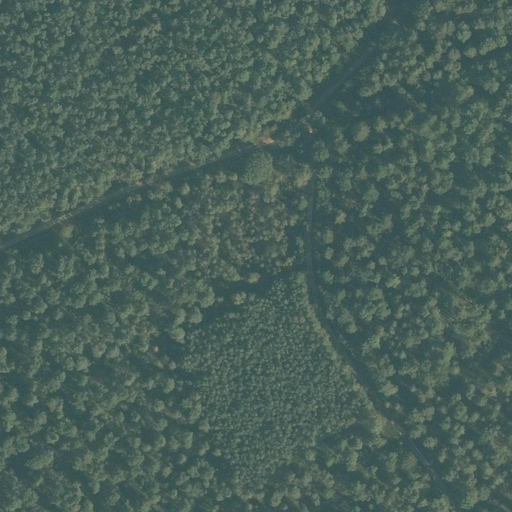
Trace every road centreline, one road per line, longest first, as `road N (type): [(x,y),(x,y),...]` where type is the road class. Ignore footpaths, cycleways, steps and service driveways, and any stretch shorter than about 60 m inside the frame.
road 1 (track): [(417,0),(279,141),(112,194),(0,250)]
road 2 (track): [(387,417),(312,295),(319,140),(309,114)]
road 3 (track): [(235,511),(323,434),(387,417)]
